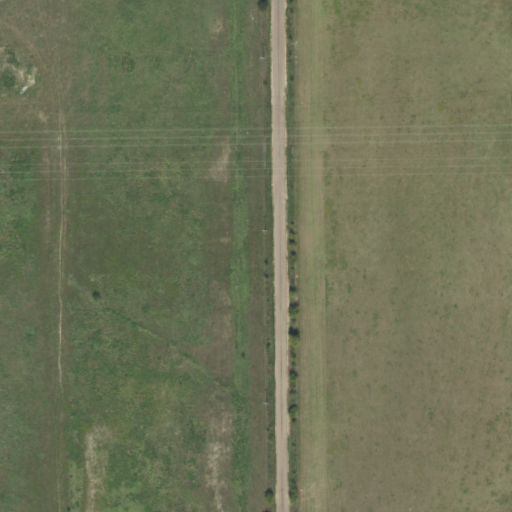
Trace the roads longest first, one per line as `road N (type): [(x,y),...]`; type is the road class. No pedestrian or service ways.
road 1 (residential): [(274,0),(275,349)]
road 2 (residential): [(275,349),(276,511)]
